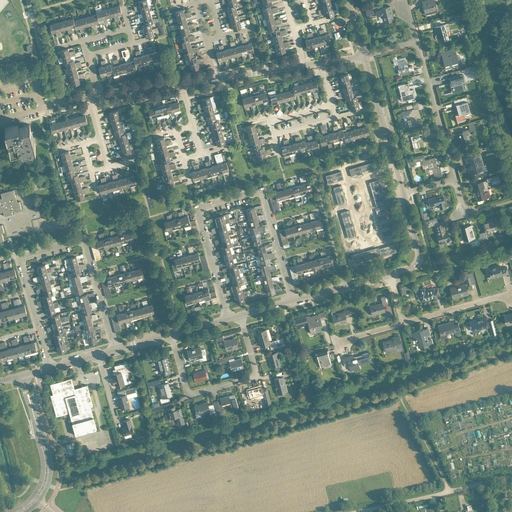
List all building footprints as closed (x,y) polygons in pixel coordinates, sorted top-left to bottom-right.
[(148,5),(146,0),(143,0),(138,1),(139,5),(134,6),(135,9),(148,5)] [(434,0),(428,0),(428,2),(423,4),(426,15),(431,13),(430,11),(437,10),(434,0)] [(332,9),(331,3),(323,5),(323,9),(318,10),(319,12),(332,9)] [(237,10),(235,4),(229,6),(227,6),(228,10),(222,12),(223,14),(237,10)] [(122,13),(120,5),(114,7),(117,20),(120,20),(118,14),(122,13)] [(150,11),(148,5),(135,9),(135,11),(140,10),(142,13),(150,11)] [(374,14),(371,6),(365,8),(367,16),(374,14)] [(391,11),(390,6),(380,9),(381,10),(376,11),(377,16),(382,15),(383,16),(385,22),(393,20),(391,14),(390,11),(391,11)] [(117,20),(114,7),(108,8),(110,16),(114,15),(115,21),(117,20)] [(110,16),(108,8),(102,10),(106,23),(108,23),(107,17),(110,16)] [(184,9),(175,11),(177,17),(191,14),(190,11),(185,13),(184,9)] [(278,11),(278,9),(264,13),(265,19),(274,17),(273,13),(278,11)] [(334,15),(332,9),(319,12),(319,15),(325,13),(326,17),(334,15)] [(106,23),(102,10),(96,12),(97,14),(98,20),(99,20),(102,19),(103,24),(106,23)] [(151,17),(150,11),(142,13),(142,17),(137,18),(138,20),(151,17)] [(99,22),(99,20),(98,20),(97,14),(91,16),(95,29),(97,29),(96,23),(99,22)] [(191,16),(191,14),(177,17),(178,23),(187,21),(186,17),(191,16)] [(461,14),(453,16),(455,22),(455,23),(463,21),(461,14)] [(95,29),(91,16),(85,17),(87,25),(91,25),(92,30),(95,29)] [(240,22),(238,16),(230,18),(231,22),(226,23),(226,25),(240,22)] [(87,25),(85,17),(79,19),(83,32),(85,32),(84,26),(87,25)] [(275,20),(274,17),(265,19),(267,25),(281,21),(280,19),(275,20)] [(79,19),(74,20),(75,26),(76,29),(79,28),(81,33),(83,32),(79,19)] [(71,33),(67,20),(61,21),(64,29),(67,29),(69,34),(71,33)] [(64,29),(61,21),(56,23),(59,36),(62,36),(60,30),(64,29)] [(281,23),(281,21),(267,25),(269,31),(271,30),(277,28),(276,25),(281,23)] [(241,28),(240,22),(226,25),(227,28),(232,26),(233,30),(241,28)] [(59,36),(56,23),(50,25),(52,33),(56,32),(57,37),(59,36)] [(152,29),(151,23),(145,25),(145,24),(142,25),(143,29),(138,30),(138,32),(152,29)] [(448,38),(444,24),(434,27),(435,31),(437,30),(438,35),(436,35),(435,36),(435,37),(436,38),(436,39),(437,39),(439,39),(439,41),(448,38)] [(194,27),(194,25),(180,29),(182,34),(182,35),(188,33),(190,33),(189,29),(194,27)] [(280,31),(279,27),(277,28),(271,30),(272,36),(286,32),(286,29),(280,31)] [(154,35),(152,29),(138,32),(139,35),(144,33),(145,37),(154,35)] [(331,42),(329,34),(325,35),(323,29),(321,30),(325,44),(331,42)] [(325,44),(321,30),(319,30),(320,36),(317,37),(319,45),(325,44)] [(287,34),(286,32),(272,36),(274,41),(282,39),(281,35),(287,34)] [(319,45),(317,37),(313,38),(312,32),(309,33),(313,47),(319,45)] [(21,38),(0,42),(0,58),(31,51),(26,33),(20,35),(21,38)] [(188,37),(188,33),(182,35),(182,34),(179,35),(181,41),(195,37),(194,35),(188,37)] [(195,40),(195,37),(181,41),(182,47),(191,45),(190,41),(195,40)] [(248,52),(244,38),(241,39),(243,45),(239,46),(242,54),(248,52)] [(253,51),(251,42),(247,43),(246,38),(244,38),(248,52),(253,51)] [(276,47),(289,43),(289,41),(283,42),(282,39),(274,41),(276,47)] [(242,54),(239,46),(236,47),(234,41),(232,42),(236,55),(242,54)] [(236,55),(232,42),(230,42),(231,48),(228,49),(230,57),(236,55)] [(290,46),(289,43),(276,47),(277,53),(285,51),(284,47),(290,46)] [(230,57),(228,49),(224,50),(223,44),(221,45),(225,59),(230,57)] [(225,59),(221,45),(218,46),(220,51),(216,52),(218,60),(225,59)] [(153,61),(149,47),(147,48),(148,54),(145,54),(148,63),(153,61)] [(159,60),(157,51),(153,52),(151,47),(149,47),(153,61),(159,60)] [(69,52),(68,48),(60,50),(61,56),(75,53),(75,50),(69,52)] [(455,48),(441,52),(442,57),(443,59),(445,68),(452,67),(453,66),(458,64),(462,63),(459,55),(457,56),(456,53),(455,48)] [(198,51),(198,49),(184,53),(186,59),(188,58),(194,56),(193,53),(198,51)] [(148,63),(145,54),(141,55),(140,50),(138,51),(142,64),(148,63)] [(142,64),(138,51),(135,51),(137,57),(133,58),(134,60),(136,66),(142,64)] [(76,55),(75,53),(61,56),(63,63),(66,62),(71,60),(70,57),(76,55)] [(196,55),(194,56),(188,58),(190,64),(203,60),(203,58),(197,59),(196,55)] [(131,70),(127,56),(124,57),(126,62),(122,63),(125,72),(131,70)] [(134,60),(130,61),(129,56),(127,56),(131,70),(136,68),(136,66),(134,60)] [(399,58),(396,59),(396,56),(394,56),(394,57),(393,57),(393,58),(393,59),(392,59),(393,60),(394,64),(395,65),(397,64),(399,69),(398,69),(399,74),(413,70),(412,66),(407,67),(405,57),(400,58),(400,57),(399,58)] [(75,63),(74,59),(71,60),(66,62),(67,67),(81,64),(80,61),(75,63)] [(111,66),(110,64),(107,65),(105,59),(103,60),(107,74),(112,73),(112,72),(111,66)] [(119,73),(115,59),(113,60),(114,66),(111,66),(112,72),(112,73),(113,75),(119,73)] [(125,72),(122,63),(119,64),(117,59),(115,59),(119,73),(125,72)] [(107,74),(103,60),(101,61),(102,66),(98,67),(101,76),(107,74)] [(204,62),(203,60),(190,64),(191,70),(200,67),(199,64),(204,62)] [(81,66),(81,64),(67,67),(69,73),(77,71),(76,68),(81,66)] [(352,79),(350,72),(339,75),(340,79),(335,81),(336,83),(349,80),(352,79)] [(463,74),(448,78),(450,85),(452,85),(453,86),(452,87),(453,88),(454,91),(463,89),(461,82),(465,82),(463,74)] [(467,82),(476,79),(474,74),(466,77),(467,82)] [(84,77),(84,75),(70,79),(72,85),(80,83),(79,79),(84,77)] [(318,89),(316,80),(315,81),(315,79),(313,79),(313,81),(310,82),(312,90),(318,89)] [(351,85),(349,80),(336,83),(336,85),(342,84),(343,88),(351,85)] [(312,90),(310,82),(306,83),(305,81),(304,82),(306,92),(312,90)] [(306,92),(304,82),(302,82),(302,84),(298,85),(301,94),(306,92)] [(410,90),(408,82),(398,85),(402,101),(415,97),(413,89),(410,90)] [(301,94),(298,85),(295,86),(294,85),(292,85),(292,87),(295,95),(301,94)] [(352,91),(351,85),(343,88),(344,91),(338,92),(339,95),(352,91)] [(295,95),(292,87),(290,88),(291,89),(287,90),(289,98),(296,97),(295,95)] [(263,92),(260,93),(262,102),(268,100),(266,92),(265,92),(265,90),(263,91),(263,92)] [(283,100),(281,90),(279,91),(279,92),(275,93),(278,102),(283,100)] [(289,98),(287,90),(283,91),(283,90),(281,90),(283,100),(289,98)] [(262,102),(260,93),(259,91),(253,92),(253,93),(256,103),(262,102)] [(256,103),(253,93),(252,94),(252,96),(248,97),(250,105),(256,103)] [(278,102),(275,93),(272,94),(271,93),(269,93),(270,95),(269,95),(272,103),(278,102)] [(250,105),(248,97),(244,98),(244,96),(242,97),(244,106),(250,105)] [(358,102),(356,96),(354,96),(348,98),(349,102),(344,103),(344,106),(358,102)] [(212,103),(210,97),(202,99),(203,103),(197,104),(198,107),(212,103)] [(180,109),(178,102),(178,101),(177,99),(175,100),(176,101),(172,102),(174,111),(180,109)] [(165,101),(165,102),(168,112),(174,111),(172,102),(171,100),(165,101)] [(360,101),(358,102),(344,106),(345,108),(350,106),(351,110),(362,107),(360,101)] [(467,101),(465,102),(455,104),(457,114),(455,115),(456,122),(465,119),(463,113),(469,111),(467,101)] [(213,108),(212,103),(198,107),(198,109),(204,107),(205,111),(213,108)] [(163,114),(160,106),(156,107),(156,105),(154,106),(157,116),(163,114)] [(157,116),(154,106),(152,106),(152,108),(148,109),(151,117),(157,116)] [(417,108),(418,108),(418,107),(401,112),(402,117),(406,116),(409,126),(422,123),(420,115),(419,115),(417,108)] [(215,114),(213,108),(205,111),(206,114),(200,116),(201,118),(215,114)] [(104,117),(105,120),(119,116),(117,110),(109,112),(110,116),(104,117)] [(87,123),(85,116),(85,114),(84,113),(83,113),(83,115),(79,116),(81,124),(87,123)] [(216,120),(215,114),(201,118),(202,120),(207,119),(208,123),(211,122),(210,122),(217,120),(216,120)] [(81,124),(79,116),(75,117),(75,115),(73,116),(76,126),(81,124)] [(76,126),(73,116),(71,116),(72,118),(68,119),(70,127),(76,126)] [(120,122),(119,116),(105,120),(106,122),(111,120),(112,124),(120,122)] [(70,127),(68,119),(64,120),(63,118),(61,119),(64,129),(70,127)] [(64,129),(61,119),(60,119),(60,121),(56,122),(58,131),(64,129)] [(221,125),(219,119),(216,120),(217,120),(210,122),(211,122),(211,125),(206,127),(207,129),(221,125)] [(368,134),(366,126),(362,127),(361,121),(359,122),(362,135),(368,134)] [(58,131),(56,122),(52,123),(52,122),(50,122),(50,124),(52,132),(58,131)] [(122,127),(120,122),(112,124),(113,128),(108,129),(108,131),(122,127)] [(362,135),(359,122),(356,122),(358,128),(354,129),(356,137),(362,135)] [(30,124),(28,124),(28,127),(25,128),(25,125),(23,126),(22,123),(5,128),(11,149),(21,146),(22,149),(35,145),(30,124)] [(254,124),(246,126),(248,133),(262,129),(261,126),(256,128),(254,124)] [(356,137),(354,129),(351,130),(349,124),(347,125),(351,139),(356,137)] [(222,131),(221,125),(207,129),(207,131),(213,130),(214,133),(222,131)] [(343,132),(342,130),(339,131),(337,125),(335,126),(339,140),(344,138),(343,132)] [(351,139),(347,125),(345,126),(346,129),(342,130),(343,132),(344,138),(345,140),(351,139)] [(339,140),(335,126),(333,127),(334,132),(330,133),(333,141),(339,140)] [(124,133),(122,127),(108,131),(109,134),(114,132),(115,136),(118,135),(124,133)] [(262,131),(262,129),(248,133),(249,138),(258,136),(257,132),(262,131)] [(333,141),(330,133),(327,134),(326,129),(323,129),(327,143),(333,141)] [(470,140),(467,129),(462,131),(462,132),(459,133),(461,144),(465,143),(465,141),(470,140)] [(224,137),(222,131),(214,133),(215,137),(209,138),(210,140),(224,137)] [(128,138),(126,133),(126,132),(124,133),(118,135),(119,139),(113,140),(114,142),(128,138)] [(425,150),(423,141),(422,137),(426,136),(425,133),(410,137),(412,143),(414,142),(415,147),(414,148),(415,152),(425,150)] [(312,135),(309,136),(313,149),(319,148),(317,139),(313,140),(312,135)] [(259,139),(258,136),(249,138),(251,144),(265,140),(264,138),(259,139)] [(305,143),(305,140),(301,141),(299,136),(297,136),(301,150),(306,148),(307,148),(305,143)] [(165,141),(164,137),(156,139),(157,145),(171,142),(171,139),(165,141)] [(225,143),(224,137),(210,140),(210,143),(216,141),(217,145),(225,143)] [(129,144),(128,138),(114,142),(115,144),(120,143),(121,146),(129,144)] [(295,152),(293,143),(289,144),(288,139),(285,140),(289,153),(295,152)] [(265,142),(265,140),(251,144),(253,150),(255,149),(261,148),(260,144),(265,142)] [(289,153),(285,140),(283,140),(285,146),(281,147),(283,155),(289,153)] [(172,144),(171,142),(157,145),(159,151),(168,149),(167,145),(172,144)] [(131,150),(129,144),(121,146),(122,150),(117,151),(117,154),(131,150)] [(169,152),(168,149),(159,151),(161,157),(175,153),(174,151),(169,152)] [(133,156),(131,150),(117,154),(118,156),(123,155),(124,158),(133,156)] [(69,151),(61,153),(63,159),(76,155),(76,153),(70,155),(69,151)] [(271,153),(270,151),(257,155),(258,161),(267,158),(266,155),(271,153)] [(175,155),(175,153),(161,157),(162,162),(162,163),(168,161),(171,161),(170,157),(175,155)] [(466,158),(466,159),(467,165),(469,164),(471,173),(474,172),(475,172),(476,176),(485,174),(480,154),(466,158)] [(77,158),(76,155),(63,159),(64,165),(72,163),(71,159),(77,158)] [(425,160),(425,159),(424,156),(408,160),(409,166),(417,163),(417,166),(424,164),(425,169),(428,168),(429,173),(433,172),(434,177),(442,175),(440,169),(438,170),(435,157),(425,160)] [(221,157),(219,158),(223,172),(229,170),(226,162),(223,163),(221,157)] [(223,172),(219,158),(217,159),(218,164),(215,165),(217,174),(223,172)] [(169,165),(168,161),(162,163),(162,162),(160,163),(162,169),(175,165),(175,163),(169,165)] [(210,172),(207,161),(205,162),(207,167),(203,168),(204,172),(205,177),(211,175),(210,172)] [(217,174),(215,165),(211,166),(210,161),(207,161),(210,172),(211,175),(217,174)] [(372,162),(349,168),(351,176),(374,170),(372,162)] [(205,177),(204,172),(203,168),(200,169),(198,164),(196,165),(198,172),(200,178),(205,177)] [(176,168),(175,165),(162,169),(163,175),(172,172),(171,169),(176,168)] [(200,178),(198,172),(196,165),(193,165),(195,171),(191,172),(193,180),(200,178)] [(80,169),(79,167),(66,171),(67,177),(70,176),(76,174),(75,171),(80,169)] [(345,169),(329,174),(331,182),(347,177),(345,169)] [(136,184),(133,175),(130,176),(128,171),(126,171),(126,172),(130,185),(136,184)] [(489,186),(487,181),(500,178),(498,171),(486,175),(487,179),(473,183),(474,188),(476,188),(477,192),(474,193),(476,200),(485,198),(484,196),(490,195),(487,186),(489,186)] [(173,176),(172,172),(163,175),(165,181),(179,177),(178,175),(173,176)] [(79,177),(78,173),(76,174),(70,176),(71,182),(85,178),(84,176),(79,177)] [(124,187),(122,178),(118,179),(117,174),(114,175),(118,188),(124,187)] [(118,188),(114,175),(112,175),(114,181),(110,182),(112,190),(118,188)] [(306,183),(304,175),(301,176),(306,192),(312,190),(310,182),(306,183)] [(112,190),(110,182),(106,183),(105,177),(103,178),(107,192),(112,190)] [(179,179),(179,177),(165,181),(167,187),(175,185),(174,181),(179,179)] [(86,180),(85,178),(71,182),(73,187),(81,185),(80,182),(86,180)] [(107,192),(103,178),(101,178),(102,184),(98,185),(101,193),(107,192)] [(300,193),(298,185),(294,186),(292,179),(290,179),(291,181),(294,195),(300,193)] [(377,180),(369,182),(375,207),(383,205),(377,180)] [(294,195),(291,181),(288,182),(290,187),(286,188),(288,197),(294,195)] [(283,198),(278,182),(276,183),(278,191),(274,192),(275,193),(276,196),(276,198),(277,199),(277,200),(283,198)] [(288,197),(286,188),(283,189),(281,182),(278,182),(283,198),(288,197)] [(82,189),(81,185),(73,187),(74,193),(88,189),(88,187),(82,189)] [(341,185),(333,187),(338,205),(346,203),(341,185)] [(0,198),(0,240),(4,240),(2,233),(4,232),(2,224),(0,224),(0,211),(3,211),(5,216),(12,214),(12,211),(21,209),(19,201),(17,201),(15,194),(17,194),(16,189),(0,193),(2,198),(0,198)] [(89,192),(88,189),(74,193),(76,199),(84,197),(83,193),(89,192)] [(442,195),(430,198),(428,199),(428,200),(425,201),(427,208),(430,207),(430,206),(439,204),(440,208),(445,207),(443,202),(444,202),(442,195)] [(256,213),(255,210),(255,208),(256,208),(256,206),(254,206),(243,209),(244,213),(243,214),(243,216),(256,213)] [(383,209),(375,211),(383,242),(391,240),(383,209)] [(348,210),(340,213),(346,238),(355,236),(348,210)] [(189,221),(189,219),(188,215),(184,216),(182,211),(180,212),(185,228),(191,226),(190,225),(189,221)] [(185,228),(180,212),(178,212),(179,218),(176,219),(178,227),(179,230),(185,228)] [(316,219),(314,212),(312,213),(316,228),(317,231),(323,229),(320,218),(316,219)] [(316,228),(312,213),(310,213),(312,221),(308,222),(310,230),(316,228)] [(178,227),(176,219),(172,220),(171,214),(169,215),(172,229),(178,227)] [(229,220),(229,217),(228,217),(227,214),(215,217),(214,218),(214,219),(216,219),(217,223),(229,220)] [(173,231),(172,229),(169,215),(166,216),(168,221),(164,222),(166,230),(167,230),(168,231),(170,232),(173,231)] [(310,230),(308,222),(305,223),(303,217),(301,218),(304,232),(310,230)] [(259,219),(259,218),(249,220),(247,221),(248,224),(246,225),(247,227),(257,225),(259,224),(258,220),(259,219)] [(304,232),(301,218),(297,219),(298,222),(299,221),(300,224),(296,225),(299,233),(304,232)] [(496,218),(489,219),(490,221),(483,223),(486,236),(491,234),(490,230),(498,228),(496,218)] [(229,226),(228,222),(230,222),(229,220),(217,223),(218,227),(216,228),(217,229),(229,226)] [(299,233),(296,225),(293,226),(292,220),(289,221),(293,235),(299,233)] [(293,235),(289,221),(287,222),(288,227),(285,228),(285,229),(286,232),(286,235),(287,236),(293,235)] [(448,233),(445,234),(442,221),(435,223),(438,236),(440,244),(450,241),(450,240),(450,238),(449,238),(448,233)] [(475,238),(471,224),(468,225),(468,227),(461,229),(462,232),(461,232),(464,241),(469,240),(468,239),(471,238),(471,239),(475,238)] [(258,228),(257,225),(247,227),(244,228),(245,231),(249,229),(250,233),(261,230),(261,228),(258,228)] [(232,229),(230,229),(229,226),(217,229),(217,231),(219,231),(220,235),(232,231),(232,229)] [(128,243),(128,241),(124,227),(122,228),(123,233),(120,234),(123,245),(128,243)] [(126,227),(124,227),(128,241),(133,239),(131,231),(128,232),(126,227)] [(123,245),(120,234),(116,235),(115,230),(112,231),(116,244),(117,247),(123,245)] [(261,231),(261,230),(250,233),(251,236),(247,237),(247,240),(260,236),(259,232),(261,231)] [(233,234),(232,231),(220,235),(221,239),(219,239),(220,241),(230,238),(229,235),(233,234)] [(110,246),(108,237),(105,238),(103,233),(101,234),(105,247),(110,246)] [(105,247),(101,234),(98,234),(100,240),(96,241),(97,244),(98,247),(99,249),(105,247)] [(261,240),(260,236),(247,240),(248,242),(252,241),(253,244),(262,242),(263,241),(262,240),(261,240)] [(233,237),(230,238),(220,241),(220,243),(222,242),(223,246),(233,243),(238,242),(237,240),(234,241),(233,237)] [(487,237),(481,238),(483,247),(489,245),(487,237)] [(233,243),(223,246),(221,247),(222,251),(221,251),(221,253),(231,250),(230,247),(234,245),(233,243)] [(265,245),(265,244),(257,247),(258,250),(250,252),(251,255),(254,254),(267,251),(266,247),(268,246),(267,244),(265,245)] [(393,245),(377,249),(379,257),(395,253),(393,245)] [(194,262),(190,246),(188,247),(190,254),(186,255),(188,264),(194,262)] [(200,260),(199,256),(198,252),(194,253),(192,246),(190,246),(194,262),(200,260)] [(188,264),(186,255),(183,256),(181,249),(178,250),(182,265),(188,264)] [(374,249),(351,255),(353,263),(376,257),(374,249)] [(182,265),(178,250),(176,250),(178,258),(174,259),(173,255),(169,256),(171,263),(175,262),(177,267),(178,267),(179,269),(183,268),(182,265)] [(236,255),(239,254),(238,252),(232,254),(231,250),(221,253),(222,255),(223,254),(224,258),(237,255),(236,255)] [(267,254),(267,253),(267,251),(251,255),(252,257),(259,255),(260,259),(270,256),(270,254),(267,254)] [(325,251),(322,251),(326,265),(332,263),(330,255),(326,256),(325,251)] [(320,267),(318,258),(315,259),(313,254),(311,255),(315,268),(320,267)] [(79,257),(78,255),(64,259),(65,263),(65,265),(78,261),(77,258),(79,257)] [(237,257),(237,255),(224,258),(225,261),(223,263),(223,265),(226,264),(226,265),(234,262),(233,258),(237,257)] [(315,268),(311,255),(309,255),(310,261),(307,262),(309,270),(315,268)] [(271,257),(270,256),(260,259),(261,262),(257,263),(257,264),(254,264),(255,266),(270,262),(269,258),(271,257)] [(309,270),(307,262),(303,263),(302,257),(299,258),(303,271),(309,270)] [(303,271),(299,258),(297,258),(299,264),(295,265),(296,268),(297,271),(297,273),(303,271)] [(17,277),(14,268),(11,269),(9,261),(6,262),(11,278),(17,277)] [(79,265),(78,261),(65,265),(66,268),(70,266),(71,270),(82,267),(81,265),(79,265)] [(11,278),(6,262),(3,263),(5,271),(2,272),(4,280),(11,278)] [(270,262),(255,266),(252,267),(253,269),(260,267),(261,271),(271,268),(270,262)] [(134,264),(138,280),(139,280),(145,279),(142,268),(138,269),(136,263),(134,264)] [(39,272),(53,268),(53,266),(49,267),(48,264),(47,264),(45,264),(37,266),(37,267),(36,267),(36,269),(38,268),(39,272)] [(132,279),(130,271),(126,272),(124,264),(122,265),(126,281),(132,279)] [(138,280),(134,264),(132,264),(133,270),(130,271),(132,279),(133,281),(138,280)] [(237,264),(229,267),(227,268),(227,269),(230,269),(231,273),(243,269),(242,267),(238,268),(237,264)] [(126,281),(122,265),(120,266),(122,273),(118,274),(121,285),(127,284),(126,281)] [(488,269),(490,277),(498,274),(499,276),(509,274),(507,267),(501,268),(500,265),(488,269)] [(82,268),(82,267),(71,270),(72,273),(68,275),(69,277),(79,274),(81,273),(80,269),(82,268)] [(54,271),(53,268),(39,272),(40,276),(37,276),(38,279),(49,276),(48,272),(51,272),(54,271)] [(271,274),(270,271),(270,270),(272,269),(271,268),(261,271),(262,274),(257,276),(258,278),(271,274)] [(244,272),(243,269),(231,273),(232,277),(230,277),(231,279),(240,276),(240,273),(244,272)] [(115,284),(111,270),(109,271),(110,276),(106,277),(107,278),(107,281),(108,284),(109,286),(115,284)] [(121,285),(118,274),(115,275),(113,270),(111,270),(115,284),(116,287),(121,285)] [(461,285),(450,288),(452,297),(463,294),(463,295),(468,294),(465,285),(467,285),(469,290),(473,289),(471,284),(475,283),(472,270),(464,272),(465,278),(467,283),(465,284),(465,283),(460,285),(461,285)] [(79,274),(69,277),(66,278),(67,280),(71,279),(72,282),(82,279),(83,279),(82,278),(81,278),(81,277),(79,277),(79,274)] [(272,278),(271,277),(271,274),(258,278),(259,280),(263,279),(264,282),(275,279),(274,278),(272,278)] [(246,281),(245,275),(240,276),(231,279),(232,282),(231,282),(231,285),(246,281)] [(50,279),(49,276),(38,279),(38,281),(41,280),(42,284),(54,280),(54,278),(52,278),(50,279)] [(82,281),(82,279),(72,282),(73,286),(63,288),(64,291),(69,289),(82,286),(81,282),(82,281)] [(275,281),(275,279),(264,282),(265,286),(261,287),(261,289),(274,286),(273,282),(275,281)] [(55,282),(54,280),(42,284),(43,288),(41,288),(42,290),(52,287),(51,284),(55,282)] [(240,285),(245,284),(246,284),(247,283),(246,281),(231,285),(232,288),(233,289),(230,290),(231,292),(241,289),(240,285)] [(209,293),(208,289),(204,290),(202,282),(200,283),(205,301),(211,299),(211,298),(210,295),(209,293)] [(205,301),(200,283),(198,283),(200,291),(196,292),(199,300),(199,303),(205,301)] [(193,302),(199,300),(196,292),(193,293),(191,287),(191,285),(189,286),(189,288),(193,302)] [(55,286),(52,287),(42,290),(42,292),(44,292),(45,295),(55,293),(57,292),(57,290),(56,290),(55,286)] [(83,289),(82,286),(69,289),(70,291),(74,290),(75,294),(83,292),(83,291),(86,291),(85,289),(83,289)] [(193,302),(189,288),(187,289),(188,294),(185,295),(187,303),(193,302)] [(418,290),(421,301),(427,299),(430,298),(436,296),(439,295),(437,288),(434,289),(433,288),(425,290),(424,288),(418,290)] [(242,292),(241,289),(231,292),(231,294),(234,294),(235,297),(247,293),(247,291),(242,292)] [(56,295),(55,293),(45,295),(42,296),(44,300),(42,301),(43,302),(52,300),(55,299),(54,295),(56,295)] [(89,293),(87,294),(78,296),(79,300),(71,302),(72,304),(73,304),(88,300),(90,299),(89,295),(90,295),(89,293)] [(248,296),(247,293),(235,297),(236,301),(235,301),(235,303),(236,302),(236,303),(245,301),(244,297),(248,296)] [(383,305),(387,304),(384,296),(381,297),(382,302),(370,306),(372,315),(385,312),(383,305)] [(27,314),(24,305),(21,306),(19,298),(16,299),(21,315),(27,314)] [(21,315),(16,299),(13,300),(15,307),(12,308),(14,317),(21,315)] [(53,303),(52,300),(43,302),(43,304),(45,304),(46,308),(58,304),(58,302),(53,303)] [(89,304),(88,300),(73,304),(74,306),(81,304),(82,308),(91,305),(91,303),(89,304)] [(147,300),(144,300),(148,314),(154,312),(152,304),(148,305),(147,300)] [(14,317),(12,308),(9,309),(7,301),(4,302),(8,319),(14,317)] [(8,319),(4,302),(1,303),(3,311),(0,311),(0,312),(2,320),(8,319)] [(142,316),(140,307),(136,308),(135,303),(133,304),(136,317),(142,316)] [(56,312),(55,308),(61,306),(61,304),(58,304),(46,308),(47,312),(45,312),(45,314),(47,314),(56,312)] [(131,319),(128,311),(125,312),(123,304),(121,305),(125,321),(126,323),(131,322),(131,319)] [(136,317),(133,304),(130,304),(132,310),(128,311),(131,319),(136,317)] [(92,305),(91,305),(82,308),(83,311),(74,314),(75,316),(92,311),(91,308),(93,306),(92,305)] [(125,321),(121,305),(118,306),(120,313),(117,314),(118,317),(118,320),(119,322),(125,321)] [(346,317),(351,315),(350,309),(344,311),(344,312),(332,315),(334,324),(343,321),(343,323),(347,322),(346,317)] [(92,311),(75,316),(74,316),(74,319),(82,317),(83,320),(92,318),(92,316),(90,316),(90,315),(92,314),(92,311)] [(320,331),(319,326),(319,324),(321,323),(320,319),(326,318),(324,312),(318,313),(319,315),(310,317),(309,316),(294,320),(297,328),(300,327),(300,326),(308,324),(311,333),(320,331)] [(49,319),(51,318),(52,322),(65,319),(68,318),(68,316),(60,318),(59,314),(51,316),(48,317),(49,319)] [(470,324),(470,326),(471,326),(472,331),(489,327),(486,317),(470,321),(471,324),(470,324)] [(93,319),(92,318),(83,320),(84,324),(75,326),(76,328),(92,324),(91,320),(93,319)] [(65,321),(65,319),(52,322),(53,326),(51,327),(52,328),(62,326),(61,322),(65,321)] [(498,337),(493,320),(489,321),(492,334),(489,335),(490,339),(498,337)] [(460,333),(458,322),(454,324),(453,321),(437,325),(441,338),(446,337),(445,333),(454,330),(455,334),(460,333)] [(428,328),(411,333),(413,340),(415,339),(415,340),(417,339),(416,339),(420,338),(421,341),(417,342),(418,346),(432,342),(431,339),(427,340),(425,335),(429,334),(428,328)] [(96,331),(95,329),(86,332),(87,335),(83,336),(83,339),(96,335),(95,331),(96,331)] [(258,338),(260,344),(260,347),(269,344),(271,349),(277,347),(283,346),(286,345),(284,338),(281,338),(280,339),(276,337),(275,340),(269,342),(265,330),(257,332),(259,337),(258,338)] [(66,331),(55,334),(53,334),(54,338),(52,339),(52,341),(67,337),(66,331)] [(37,350),(34,342),(31,342),(29,335),(26,336),(31,352),(37,350)] [(97,339),(96,335),(83,339),(85,345),(97,341),(98,341),(98,339),(97,339)] [(31,352),(26,336),(23,336),(25,344),(22,345),(25,354),(31,352)] [(383,342),(384,346),(385,351),(396,348),(397,351),(402,350),(398,336),(394,337),(395,338),(383,342)] [(69,343),(67,337),(52,341),(53,343),(55,343),(56,346),(69,343)] [(25,354),(22,345),(19,346),(17,338),(14,339),(19,355),(25,354)] [(238,347),(236,339),(235,338),(224,341),(226,350),(238,347)] [(19,355),(14,339),(11,340),(13,348),(10,348),(13,357),(19,355)] [(13,357),(10,348),(7,349),(5,341),(2,342),(6,359),(13,357)] [(69,345),(69,343),(56,346),(57,350),(56,351),(56,353),(58,352),(69,349),(68,345),(69,345)] [(201,349),(200,347),(188,351),(189,358),(189,359),(190,361),(193,361),(193,363),(197,362),(197,360),(196,357),(205,354),(203,349),(201,349)] [(320,366),(330,363),(331,363),(327,351),(316,354),(320,366)] [(277,357),(276,352),(268,355),(271,367),(279,365),(277,357)] [(363,354),(356,356),(356,357),(353,358),(353,355),(347,357),(346,357),(342,358),(343,362),(344,364),(347,363),(349,369),(356,367),(355,366),(359,365),(358,363),(366,361),(371,360),(369,355),(368,352),(362,354),(363,354)] [(241,358),(237,359),(238,360),(235,360),(235,359),(233,358),(231,359),(230,356),(221,358),(222,361),(229,359),(230,364),(229,364),(230,365),(232,370),(243,367),(241,358)] [(166,357),(158,359),(160,367),(159,367),(160,370),(161,369),(161,371),(162,374),(170,372),(169,369),(169,368),(166,357)] [(121,372),(124,371),(124,372),(131,371),(128,362),(114,366),(115,369),(113,370),(114,374),(112,374),(113,377),(112,377),(114,384),(115,383),(116,387),(120,386),(121,386),(125,385),(121,372)] [(208,371),(206,364),(203,365),(204,370),(193,373),(194,377),(194,378),(194,377),(195,381),(207,378),(205,372),(208,371)] [(283,376),(274,379),(276,386),(275,386),(275,387),(276,389),(276,392),(277,392),(277,393),(287,391),(283,376)] [(89,392),(87,384),(82,386),(74,388),(71,378),(50,384),(53,394),(50,395),(56,416),(67,413),(69,412),(75,435),(97,429),(91,407),(93,406),(89,392)] [(171,396),(169,386),(168,382),(158,385),(162,398),(160,399),(161,403),(169,400),(168,397),(169,397),(169,396),(171,396)] [(266,388),(262,389),(261,387),(248,390),(251,401),(263,397),(265,403),(262,404),(263,407),(271,404),(266,388)] [(133,388),(117,392),(119,396),(117,396),(121,408),(129,406),(126,395),(134,393),(133,388)] [(218,401),(217,401),(214,402),(217,412),(221,411),(220,410),(223,409),(222,404),(225,403),(225,404),(226,403),(230,402),(232,410),(238,409),(234,395),(232,396),(232,395),(220,398),(221,401),(218,402),(218,401)] [(217,420),(213,404),(208,406),(207,402),(203,403),(203,404),(194,406),(197,414),(195,414),(196,417),(197,417),(200,417),(201,416),(200,413),(209,411),(210,414),(212,413),(214,421),(217,420)] [(174,407),(170,408),(164,409),(167,419),(171,418),(171,417),(176,415),(179,425),(184,424),(180,408),(179,409),(175,410),(174,407)] [(131,425),(131,422),(130,419),(123,421),(125,427),(122,428),(124,435),(134,432),(132,425),(131,425)] [(462,459),(504,452),(504,448),(498,449),(498,447),(494,447),(495,449),(491,450),(491,447),(493,447),(492,442),(476,445),(477,449),(464,451),(465,455),(461,455),(462,459)] [(72,458),(70,449),(73,448),(72,445),(65,447),(68,459),(72,458)] [(494,456),(496,468),(503,466),(503,465),(511,463),(509,453),(494,456)]
